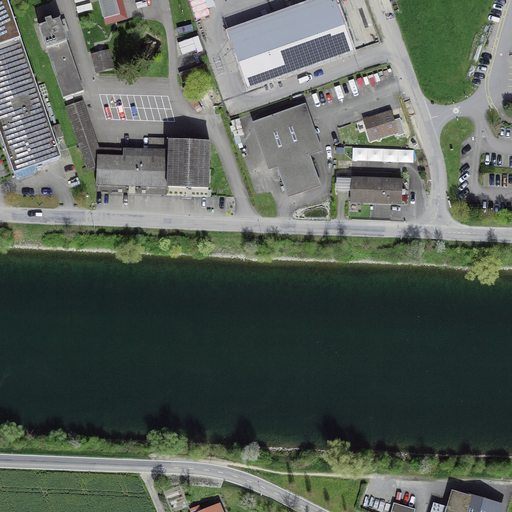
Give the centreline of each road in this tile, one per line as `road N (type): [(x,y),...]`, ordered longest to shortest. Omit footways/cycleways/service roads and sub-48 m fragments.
road 1 (unclassified): [(0,214),(436,231)]
road 2 (tertiary): [(0,460),(218,471),(313,511)]
road 3 (residential): [(436,231),(435,160),(380,0)]
